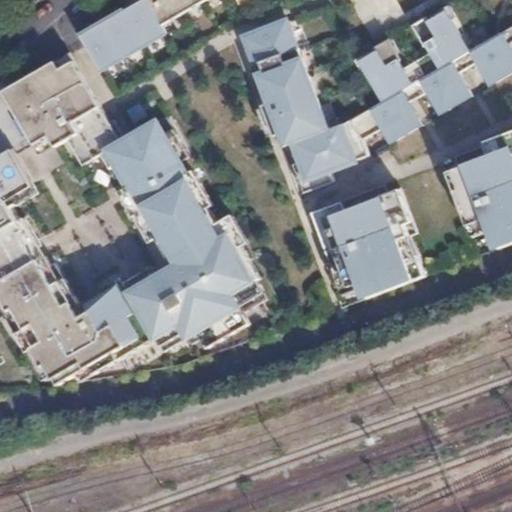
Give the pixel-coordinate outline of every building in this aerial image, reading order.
[(147,0),(149,3),(83,28),(99,69),(173,41),(164,18),(212,0),(147,0)] [(459,61),(474,53),(452,8),(418,25),(440,71),(424,79),(441,115),(477,98),(459,61)] [(359,118),(333,127),(294,16),(245,33),(285,150),(295,146),(308,183),(374,160),(359,118)] [(511,40),(507,33),(473,52),(493,87),(511,75),(511,40)] [(391,145),(428,126),(413,98),(428,91),(422,78),(440,69),(433,55),(408,68),(394,41),(362,58),(385,105),(374,111),(391,145)] [(0,306),(6,316),(14,311),(26,331),(17,336),(38,372),(46,368),(59,388),(91,369),(95,377),(157,341),(164,354),(198,335),(208,351),(250,327),(244,315),(267,302),(257,283),(260,281),(229,228),(222,233),(182,164),(190,160),(174,132),(166,136),(158,124),(124,143),(112,122),(108,124),(69,55),(7,91),(12,101),(8,104),(32,145),(51,134),(57,145),(67,139),(82,164),(100,154),(115,178),(117,177),(131,200),(125,204),(147,242),(155,238),(173,267),(159,275),(152,265),(139,273),(141,277),(126,285),(121,277),(97,291),(100,295),(80,307),(63,277),(59,280),(44,255),(41,257),(8,200),(33,185),(13,151),(0,159),(0,306)] [(500,252),(511,247),(511,133),(490,142),(495,154),(450,172),(475,235),(491,228),(500,252)] [(422,282),(393,196),(331,217),(361,303),(422,282)]
